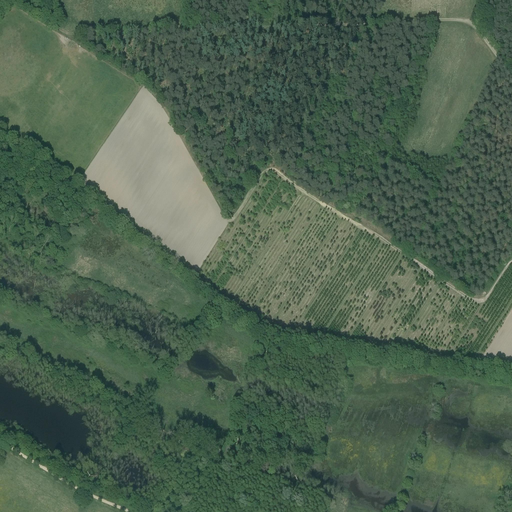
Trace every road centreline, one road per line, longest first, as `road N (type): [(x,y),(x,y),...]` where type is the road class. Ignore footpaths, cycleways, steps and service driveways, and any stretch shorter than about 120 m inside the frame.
road 1 (track): [(474,22),(68,33),(37,11)]
road 2 (track): [(253,319),(27,138),(0,135)]
road 3 (track): [(269,170),(470,302),(484,299),(511,259)]
road 4 (track): [(253,319),(271,334),(511,367)]
road 5 (track): [(130,511),(0,442)]
